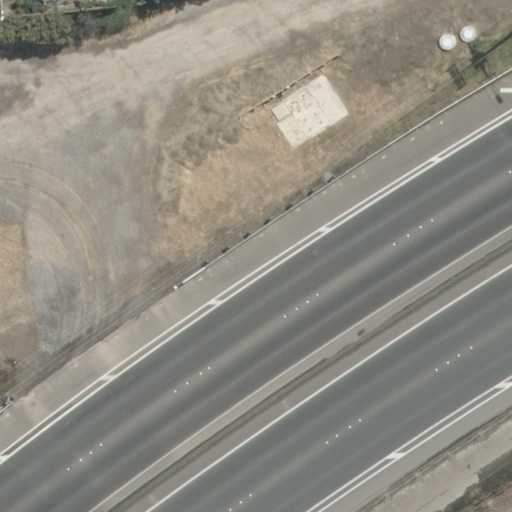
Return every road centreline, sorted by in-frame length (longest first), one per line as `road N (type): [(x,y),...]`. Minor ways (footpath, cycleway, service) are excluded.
road 1 (trunk): [(26,511),(85,461),(418,231),(511,176)]
road 2 (trunk): [(511,324),(239,511)]
road 3 (track): [(144,95),(0,104)]
